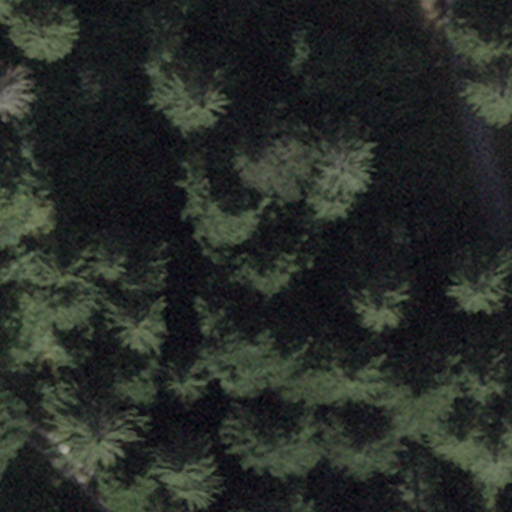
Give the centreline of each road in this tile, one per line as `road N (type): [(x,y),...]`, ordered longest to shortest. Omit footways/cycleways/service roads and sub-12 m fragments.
road 1 (track): [(511,210),(458,0)]
road 2 (track): [(0,407),(115,511)]
